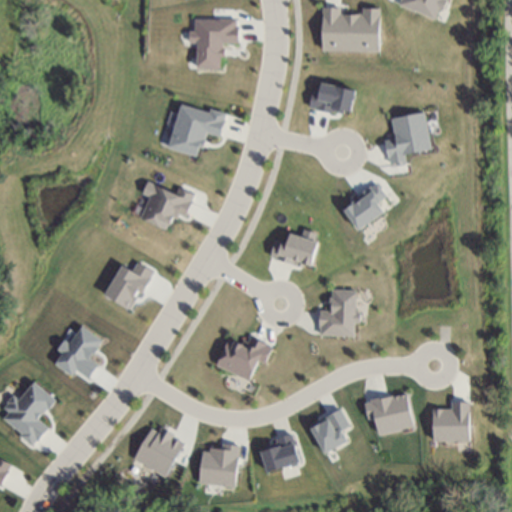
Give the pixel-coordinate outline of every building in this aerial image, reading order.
[(398,2),(398,0),(446,0),(443,9),(439,7),(434,18),(398,2)] [(320,46),(320,3),(338,3),(338,10),(359,10),(360,3),(377,3),(377,47),(320,46)] [(197,68),(220,68),(220,57),(225,57),(225,43),(238,43),(238,19),(195,19),(195,30),(190,30),(190,42),(197,43),(197,68)] [(309,107),(350,115),(355,90),(321,83),(319,92),(312,91),(309,107)] [(197,156),(199,148),(203,149),(207,133),(220,137),(227,113),(210,109),(209,112),(181,104),(169,148),(197,156)] [(391,118),(394,138),(385,140),(389,165),(407,162),(405,154),(431,149),(424,112),(391,118)] [(140,219),(169,231),(176,213),(185,217),(195,194),(178,187),(176,193),(147,181),(142,194),(149,197),(140,219)] [(384,211),(377,202),(381,200),(371,187),(342,208),(359,230),(384,211)] [(310,267),(319,233),(303,229),(301,236),(289,233),(286,243),(274,240),(270,257),(310,267)] [(104,296),(130,310),(139,292),(142,294),(155,271),(138,261),(132,271),(122,264),(104,296)] [(319,310),(319,336),(354,336),(354,323),(360,323),(360,312),(356,312),(356,290),(330,289),(330,310),(319,310)] [(55,364),(72,376),(76,370),(89,379),(99,364),(90,359),(103,340),(82,326),(70,343),(64,340),(57,350),(62,353),(55,364)] [(247,379),(214,363),(226,338),(235,343),(238,337),(246,341),(248,335),(270,346),(263,362),(257,359),(247,379)] [(56,399),(34,381),(20,399),(16,396),(0,416),(0,417),(35,445),(49,427),(40,420),(56,399)] [(378,434),(415,426),(408,393),(364,401),(368,419),(375,417),(378,434)] [(469,401),(452,402),(452,408),(433,409),(433,442),(470,441),(469,401)] [(324,454),(348,441),(342,430),(351,426),(341,409),(309,427),(324,454)] [(168,476),(185,439),(161,428),(159,432),(150,428),(135,461),(168,476)] [(300,463),(293,438),(260,447),(267,472),(300,463)] [(236,487),(240,445),(222,443),(221,450),(203,448),(199,483),(236,487)] [(0,485),(1,486),(12,464),(0,457),(0,485)]
